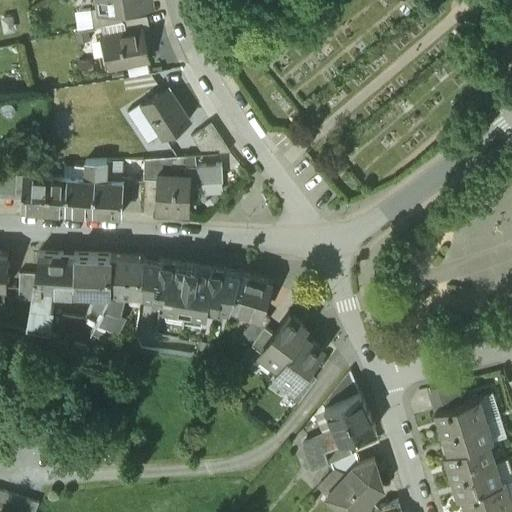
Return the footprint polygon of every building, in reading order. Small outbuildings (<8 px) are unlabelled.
[(120,5),(99,8),(99,7),(91,8),(94,26),(122,19),(120,5)] [(146,15),(124,19),(127,31),(141,28),(142,29),(148,28),(146,15)] [(127,31),(104,36),(111,66),(148,59),(142,29),(141,28),(127,31)] [(168,86),(143,103),(164,135),(189,119),(168,86)] [(211,122),(193,134),(206,153),(230,150),(211,122)] [(186,154),(144,158),(143,181),(157,181),(158,172),(185,174),(186,154)] [(144,158),(131,158),(130,180),(143,181),(144,158)] [(85,178),(63,177),(62,211),(94,213),(95,160),(79,162),(79,167),(85,167),(85,178)] [(124,180),(106,179),(106,160),(95,160),(94,213),(122,214),(124,180)] [(221,164),(195,166),(196,182),(222,180),(221,164)] [(17,166),(0,167),(0,195),(16,197),(16,194),(17,175),(17,166)] [(58,177),(17,175),(16,194),(22,194),(21,209),(62,211),(63,177),(64,172),(59,171),(58,177)] [(185,174),(158,172),(157,181),(156,210),(190,212),(191,174),(185,174)] [(9,253),(0,252),(0,288),(7,289),(9,253)] [(63,255),(39,254),(36,273),(32,299),(26,332),(50,336),(53,310),(49,309),(52,291),(62,291),(63,255)] [(112,256),(63,255),(62,291),(98,292),(111,292),(112,256)] [(143,257),(112,256),(111,292),(91,332),(106,339),(114,323),(120,326),(127,303),(120,301),(123,292),(142,293),(143,257)] [(209,267),(196,265),(196,263),(187,262),(187,264),(175,262),(176,259),(160,256),(160,259),(143,257),(142,293),(142,296),(154,297),(154,300),(160,301),(165,301),(165,302),(168,306),(204,312),(208,309),(208,308),(218,310),(220,310),(220,308),(229,309),(231,303),(241,272),(225,269),(225,266),(209,264),(209,267)] [(274,281),(241,271),(241,272),(231,303),(243,307),(241,314),(252,318),(253,318),(255,313),(261,315),(262,310),(266,298),(269,299),(274,281)] [(36,273),(20,273),(19,298),(32,299),(36,273)] [(84,320),(63,318),(61,338),(86,343),(91,332),(111,292),(98,292),(84,320)] [(204,312),(168,306),(165,302),(165,301),(160,301),(155,331),(158,334),(199,341),(197,353),(211,355),(218,310),(208,308),(208,309),(204,312)] [(262,310),(261,315),(255,313),(253,318),(252,318),(251,321),(241,336),(251,343),(265,325),(271,316),(262,310)] [(275,332),(261,351),(280,364),(303,334),(308,327),(300,322),(300,319),(290,311),(275,332)] [(275,332),(265,325),(251,343),(239,361),(245,365),(257,348),(261,351),(275,332)] [(303,334),(280,364),(275,371),(294,384),(295,385),(308,368),(323,347),(313,339),(310,340),(303,334)] [(308,368),(295,385),(294,384),(288,393),(299,400),(317,375),(308,368)] [(348,370),(323,402),(325,406),(360,391),(350,369),(348,370)] [(454,380),(431,386),(434,397),(457,391),(454,380)] [(360,391),(325,406),(335,429),(322,434),(327,447),(375,426),(360,391)] [(476,396),(434,409),(441,430),(483,417),(476,396)] [(483,417),(441,430),(447,451),(486,439),(486,440),(489,438),(483,417)] [(322,434),(303,442),(312,464),(328,457),(324,448),(327,447),(322,434)] [(486,439),(447,451),(443,452),(450,474),(492,460),(486,440),(486,439)] [(354,451),(330,461),(333,468),(344,474),(352,465),(358,463),(354,451)] [(358,463),(352,465),(344,474),(327,493),(347,511),(359,511),(370,500),(365,497),(372,490),(383,486),(374,459),(358,463)] [(492,460),(450,474),(457,495),(461,494),(460,493),(499,481),(498,481),(492,460)] [(499,481),(460,493),(461,494),(466,511),(478,511),(488,509),(509,502),(502,480),(498,481),(499,481)] [(34,511),(39,501),(0,488),(0,511),(2,511),(34,511)] [(401,511),(398,499),(381,504),(374,511),(401,511)]
